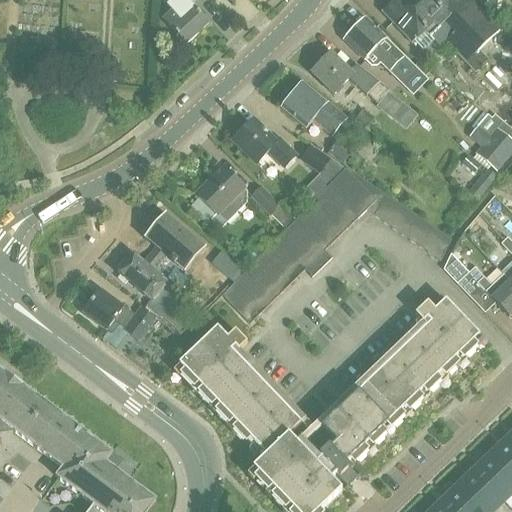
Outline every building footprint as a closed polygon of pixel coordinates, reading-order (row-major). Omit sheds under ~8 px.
[(173,0),(166,7),(172,13),(163,21),(186,46),(209,25),(191,6),(197,0),(173,0)] [(446,21),(426,0),(396,0),(395,1),(394,0),(391,0),(381,11),(412,43),(413,42),(423,51),(433,41),(429,37),(446,21)] [(426,0),(446,21),(456,32),(446,42),(476,73),(486,63),(476,53),(499,31),(468,0),(426,0)] [(406,76),(418,64),(406,52),(401,58),(384,41),(385,39),(366,20),(344,41),(365,62),(373,54),(390,71),(395,65),(406,76)] [(376,106),(389,92),(355,65),(348,72),(330,56),(311,75),(333,96),(348,81),(365,97),(366,96),(376,106)] [(332,135),(345,120),(303,85),(282,109),(305,129),(313,119),(332,135)] [(369,125),(374,119),(363,110),(357,117),(369,125)] [(280,141),(276,144),(253,122),(233,142),(256,165),(269,153),(284,168),(295,157),(280,141)] [(470,138),(482,148),(476,155),(494,170),(511,149),(511,140),(498,129),(490,138),(478,128),(470,138)] [(338,143),(329,154),(343,164),(352,153),(338,143)] [(304,164),(329,181),(339,167),(313,150),(304,164)] [(212,181),(197,196),(216,215),(211,221),(221,230),(226,224),(247,204),(247,192),(244,188),(220,166),(209,178),(212,181)] [(372,216),(386,196),(346,169),(327,188),(357,220),(366,212),(372,216)] [(282,227),(292,217),(281,205),(280,207),(260,188),(252,197),(271,216),(282,227)] [(327,188),(299,217),(329,247),(357,220),(327,188)] [(386,196),(372,216),(383,223),(397,203),(386,196)] [(397,203),(383,223),(392,230),(406,210),(397,203)] [(406,210),(392,230),(401,236),(415,216),(406,210)] [(153,254),(172,269),(176,266),(184,273),(205,249),(165,215),(144,239),(157,250),(153,254)] [(415,216),(401,236),(411,242),(424,222),(415,216)] [(329,247),(299,217),(271,245),(300,276),(305,271),(312,279),(332,259),(324,252),(329,247)] [(434,229),(424,222),(411,242),(420,249),(434,229)] [(443,235),(434,229),(420,249),(429,255),(443,235)] [(443,235),(429,255),(440,262),(451,240),(443,235)] [(508,254),(511,250),(511,243),(507,239),(500,246),(508,254)] [(255,261),(250,267),(279,296),(300,276),(271,245),(255,261)] [(221,253),(211,265),(231,281),(233,278),(236,282),(244,273),(221,253)] [(172,269),(153,254),(144,265),(133,255),(126,263),(124,260),(116,269),(119,271),(117,274),(152,303),(159,294),(173,306),(181,297),(166,285),(167,283),(163,280),(172,269)] [(279,296),(250,267),(244,273),(236,282),(221,296),(249,326),(279,296)] [(475,269),(457,285),(474,304),(485,293),(491,299),(490,299),(508,318),(511,313),(511,286),(508,282),(503,277),(491,287),(484,278),(483,279),(475,269)] [(100,291),(82,314),(106,332),(112,336),(120,326),(124,329),(123,331),(138,343),(156,319),(141,308),(135,317),(100,291)] [(335,444),(321,457),(336,472),(336,473),(339,476),(338,477),(345,484),(346,483),(348,485),(344,489),(345,490),(361,475),(360,475),(356,478),(353,476),(355,475),(348,468),(347,469),(344,466),(351,460),(354,464),(366,451),(363,448),(369,443),(372,446),(385,434),(381,430),(386,425),(387,425),(390,428),(403,417),(399,413),(405,408),(408,411),(421,399),(418,396),(423,390),(427,394),(439,382),(436,378),(442,373),(445,376),(457,364),(454,361),(460,355),(463,359),(475,347),(472,343),(479,337),(474,331),(460,317),(449,306),(445,301),(434,311),(427,304),(421,309),(415,316),(423,324),(427,321),(430,324),(412,341),(393,359),(375,376),(358,393),(339,411),(321,429),(332,441),(335,444)] [(188,357),(178,365),(185,372),(182,375),(194,388),(197,385),(202,390),(199,394),(211,406),(214,403),(215,403),(220,408),(216,412),(228,424),(232,421),(237,427),(234,430),(246,442),(249,439),(266,456),(259,463),(252,469),(259,476),(256,480),(267,492),(271,489),(276,494),(273,498),(285,510),(288,507),(290,509),(293,511),(320,511),(322,510),(332,501),(341,491),(330,480),(329,479),(326,475),(307,455),(289,436),(301,425),(283,407),(266,388),(249,370),(235,356),(231,352),(234,349),(238,352),(247,344),(246,344),(235,332),(227,339),(217,328),(200,345),(188,357)] [(147,511),(156,502),(106,464),(112,455),(0,371),(0,421),(63,469),(56,478),(81,497),(93,507),(89,511),(147,511)] [(511,444),(508,441),(491,457),(511,478),(511,444)] [(511,478),(491,457),(475,473),(503,502),(511,493),(511,478)] [(475,473),(458,488),(480,511),(492,511),(503,502),(475,473)] [(480,511),(458,488),(442,504),(448,511),(480,511)]
